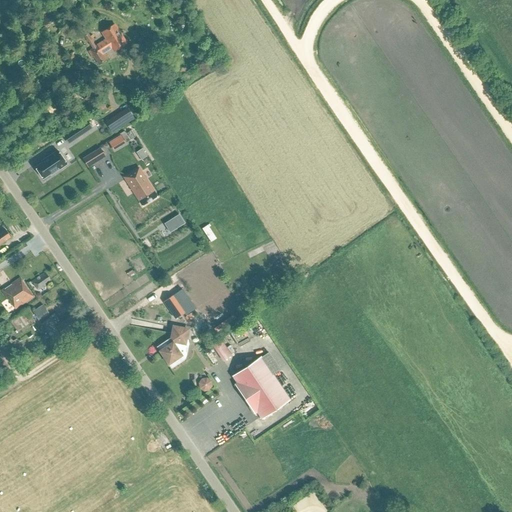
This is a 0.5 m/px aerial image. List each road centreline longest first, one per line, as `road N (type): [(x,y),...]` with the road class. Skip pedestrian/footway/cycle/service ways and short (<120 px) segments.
road 1 (tertiary): [(232,511),(0,166)]
road 2 (track): [(105,324),(25,377),(0,351)]
